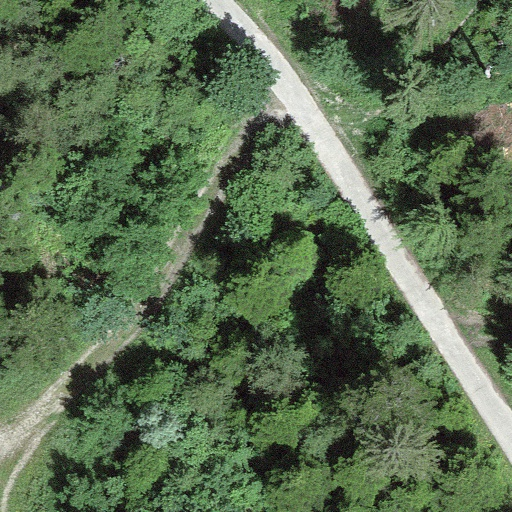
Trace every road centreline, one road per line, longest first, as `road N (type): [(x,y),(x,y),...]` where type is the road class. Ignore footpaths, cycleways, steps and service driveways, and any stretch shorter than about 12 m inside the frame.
road 1 (track): [(198,0),(270,61),(511,440)]
road 2 (track): [(0,442),(142,322),(298,105)]
